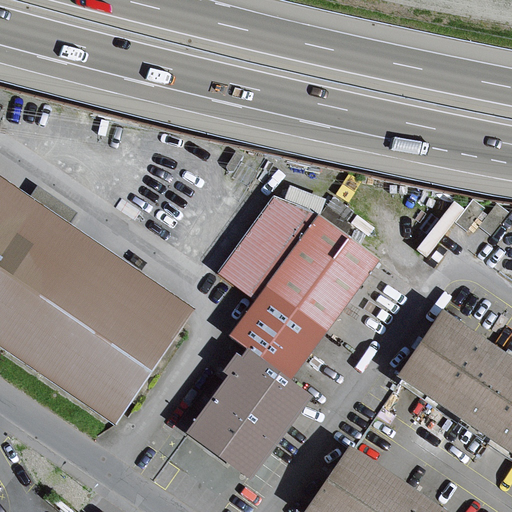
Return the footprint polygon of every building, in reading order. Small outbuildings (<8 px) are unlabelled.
[(188,314),(0,185),(0,356),(108,431),(188,314)] [(262,291),(315,219),(270,200),(216,276),(252,304),(262,291)] [(473,202),(455,224),(465,232),(483,210),(473,202)] [(495,206),(478,229),(489,237),(507,214),(495,206)] [(324,336),(377,265),(315,219),(262,291),(324,336)] [(225,340),(244,354),(287,386),(324,336),(262,291),(252,304),(225,340)] [(390,384),(511,466),(511,364),(438,314),(390,384)] [(223,384),(183,438),(246,484),(307,401),(287,386),(244,354),(237,363),(232,359),(217,380),(223,384)] [(431,511),(346,453),(305,511),(431,511)]
